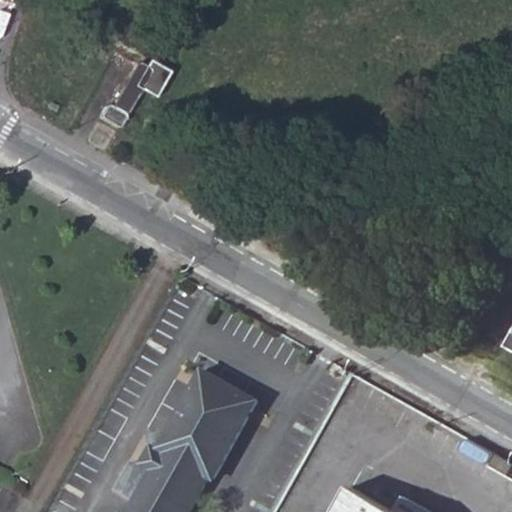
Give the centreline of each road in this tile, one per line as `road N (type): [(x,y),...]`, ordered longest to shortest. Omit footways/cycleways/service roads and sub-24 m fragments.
road 1 (residential): [(511,428),(0,139)]
road 2 (unknown): [(172,236),(27,511)]
